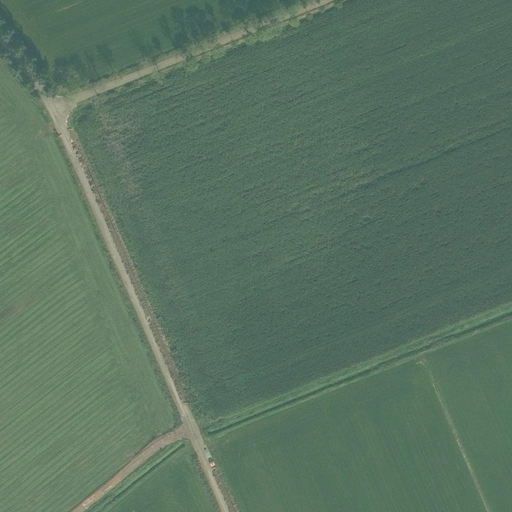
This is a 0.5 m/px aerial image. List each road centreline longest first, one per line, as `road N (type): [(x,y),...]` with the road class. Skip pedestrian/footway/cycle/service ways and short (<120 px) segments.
road 1 (unclassified): [(220,511),(50,107)]
road 2 (unclassified): [(50,107),(307,0)]
